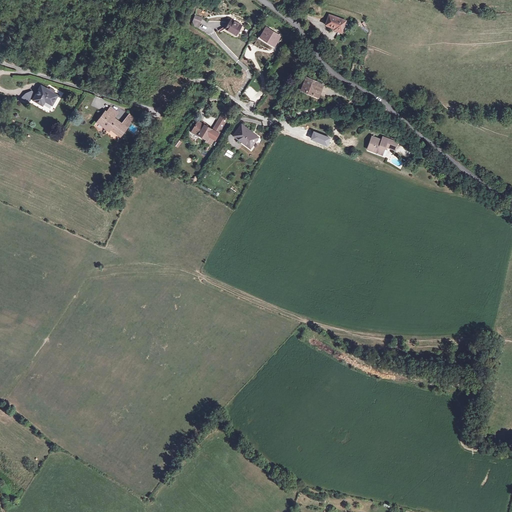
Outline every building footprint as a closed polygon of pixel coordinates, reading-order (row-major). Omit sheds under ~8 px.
[(346,21),(329,15),(325,25),(335,28),(336,26),(343,29),(346,21)] [(242,26),(231,19),(226,28),(237,35),(242,26)] [(280,36),(266,28),(261,36),(274,45),(280,36)] [(323,84),(306,77),(301,89),(307,92),(307,91),(318,96),(323,84)] [(58,95),(41,86),(33,100),(43,105),(45,101),(52,105),(58,95)] [(29,104),(35,93),(29,89),(22,100),(29,104)] [(118,112),(111,107),(106,112),(105,112),(98,121),(106,127),(108,125),(111,127),(111,128),(120,135),(126,129),(127,129),(132,123),(133,123),(137,118),(130,114),(121,124),(112,117),(114,114),(115,115),(118,112)] [(227,119),(221,115),(216,124),(222,128),(227,119)] [(215,139),(219,133),(213,130),(198,121),(194,129),(200,132),(199,134),(207,139),(206,141),(211,144),(214,139),(215,139)] [(222,128),(216,124),(213,130),(219,133),(222,128)] [(258,137),(242,124),(234,135),(242,141),(251,147),(258,137)] [(395,150),(398,142),(383,137),(382,140),(372,136),(368,149),(382,154),(385,148),(385,146),(387,147),(395,150)]
